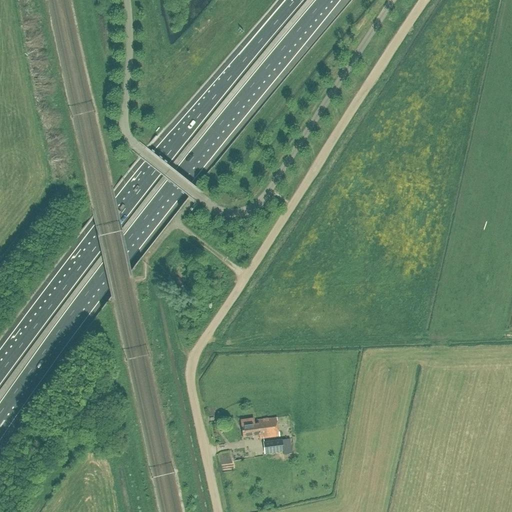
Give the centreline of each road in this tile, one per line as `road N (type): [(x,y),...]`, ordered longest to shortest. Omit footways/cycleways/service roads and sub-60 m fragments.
road 1 (track): [(216,511),(190,388),(197,349),(423,0)]
road 2 (motorway): [(0,414),(138,224),(323,0)]
road 3 (motorway): [(297,0),(0,375)]
road 4 (unclassified): [(193,193),(230,212),(259,201),(393,0)]
road 5 (unclassified): [(126,0),(124,123),(142,152)]
